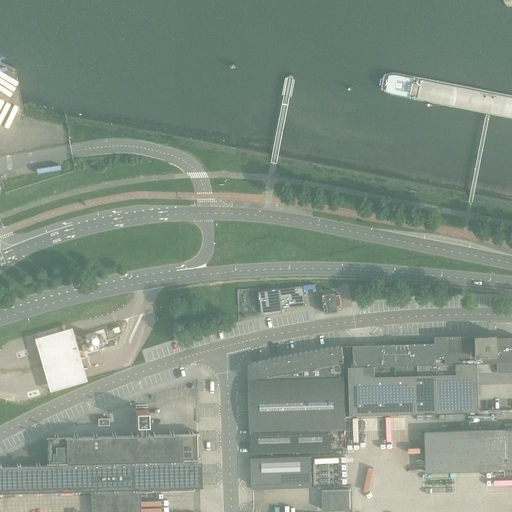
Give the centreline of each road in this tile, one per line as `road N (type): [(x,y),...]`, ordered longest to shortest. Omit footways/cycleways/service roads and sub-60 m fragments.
road 1 (secondary): [(171,279),(290,270),(511,284)]
road 2 (secondary): [(511,262),(277,217),(205,214)]
road 3 (unclassified): [(511,317),(420,316),(226,345)]
road 4 (unclassified): [(226,345),(0,435)]
road 5 (secondary): [(177,215),(105,225),(0,259)]
road 6 (secondary): [(0,317),(171,279)]
road 7 (unclassified): [(231,511),(226,345)]
